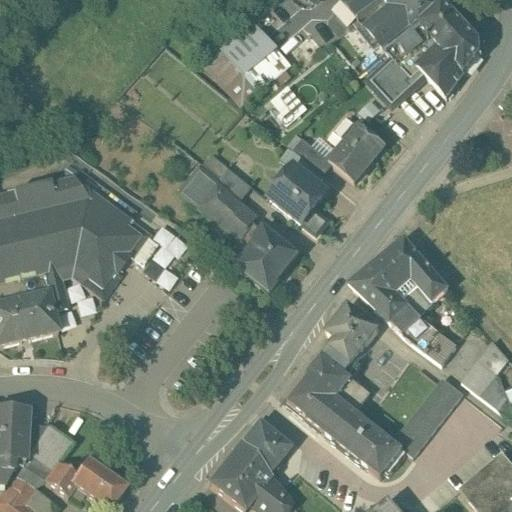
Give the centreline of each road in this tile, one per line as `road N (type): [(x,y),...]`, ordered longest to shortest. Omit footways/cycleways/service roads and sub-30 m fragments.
road 1 (secondary): [(191,459),(479,99)]
road 2 (residential): [(0,389),(83,393),(191,459)]
